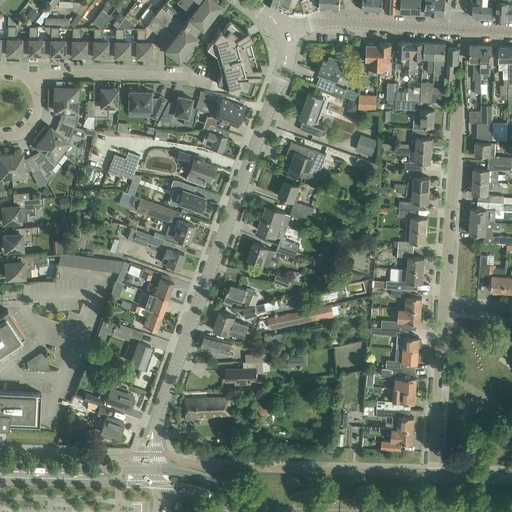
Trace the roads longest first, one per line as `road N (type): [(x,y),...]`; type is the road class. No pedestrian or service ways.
road 1 (tertiary): [(152,432),(281,73),(283,33)]
road 2 (residential): [(511,477),(443,475),(435,466),(444,308)]
road 3 (residential): [(31,81),(51,73),(190,76),(234,93)]
road 4 (residential): [(457,107),(444,308)]
road 5 (tertiary): [(283,33),(325,22),(457,29)]
road 6 (secondary): [(289,511),(183,473),(151,470)]
